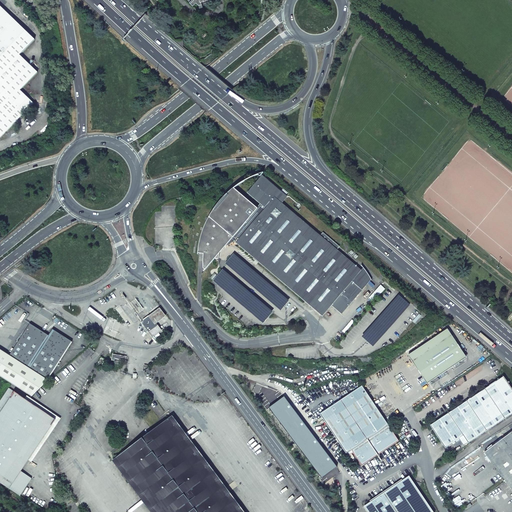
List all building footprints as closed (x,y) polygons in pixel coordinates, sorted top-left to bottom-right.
[(0,5),(0,138),(34,103),(20,90),(38,72),(20,55),(35,39),(0,5)] [(320,236),(281,203),(286,197),(262,177),(249,193),(262,204),(258,208),(234,188),(227,194),(219,202),(216,206),(212,212),(208,218),(205,224),(204,226),(201,234),(199,241),(198,246),(197,255),(203,255),(203,258),(203,262),(203,267),(204,272),(215,259),(219,259),(222,245),(227,246),(229,245),(233,243),(235,243),(236,243),(322,316),(332,305),(338,311),(340,309),(344,312),(361,292),(357,289),(359,286),(362,289),(369,280),(360,272),(361,270),(337,250),(335,248),(338,245),(323,233),(320,236)] [(372,298),(373,300),(375,297),(376,298),(385,288),(381,284),(369,297),(371,299),(372,298)] [(150,316),(143,322),(143,323),(142,323),(152,337),(161,331),(150,316)] [(49,381),(73,342),(53,330),(49,336),(45,342),(38,338),(42,332),(30,324),(10,357),(49,381)] [(451,335),(447,329),(416,350),(420,356),(451,335)] [(49,336),(42,332),(38,338),(45,342),(49,336)] [(463,352),(451,335),(420,356),(428,368),(424,370),(430,379),(434,377),(435,379),(461,361),(463,352)] [(49,381),(10,357),(0,350),(0,376),(32,396),(49,381)] [(434,377),(430,379),(424,370),(428,368),(420,356),(416,350),(408,355),(427,384),(435,379),(434,377)] [(126,362),(127,356),(113,354),(112,360),(126,362)] [(511,389),(509,384),(509,382),(498,379),(497,381),(430,425),(445,448),(463,436),(468,443),(511,413),(511,389)] [(399,441),(362,386),(320,414),(346,453),(352,450),(362,465),(399,441)] [(15,392),(9,388),(0,402),(0,405),(11,389),(15,392)] [(0,482),(20,496),(32,478),(22,471),(29,460),(56,420),(25,399),(15,392),(11,389),(0,405),(0,482)] [(27,396),(25,399),(56,420),(29,460),(32,462),(61,419),(27,396)] [(157,511),(237,511),(169,419),(117,458),(157,511)] [(511,431),(485,452),(511,489),(511,431)] [(38,466),(32,462),(29,460),(22,471),(32,478),(38,466)] [(398,483),(375,500),(377,503),(373,506),(371,502),(364,507),(367,511),(433,511),(411,479),(409,476),(402,481),(404,484),(401,487),(398,483)]
